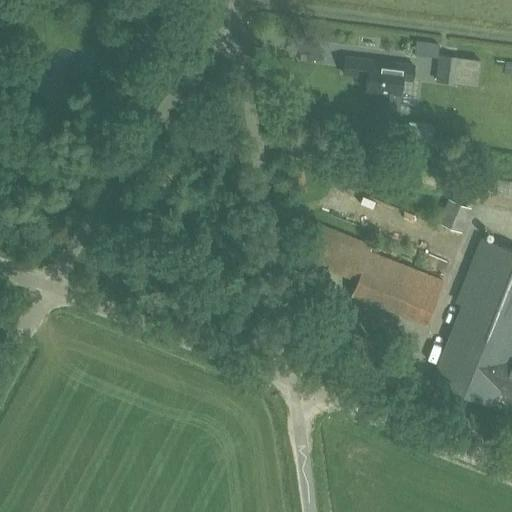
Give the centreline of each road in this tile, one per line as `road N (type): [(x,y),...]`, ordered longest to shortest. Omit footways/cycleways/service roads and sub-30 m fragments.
road 1 (unclassified): [(290,380),(231,3)]
road 2 (unclassified): [(49,287),(231,3)]
road 3 (unclassified): [(290,380),(49,287)]
road 4 (unclassified): [(511,470),(290,380)]
road 5 (track): [(255,158),(451,187)]
road 6 (unclassified): [(308,511),(290,380)]
